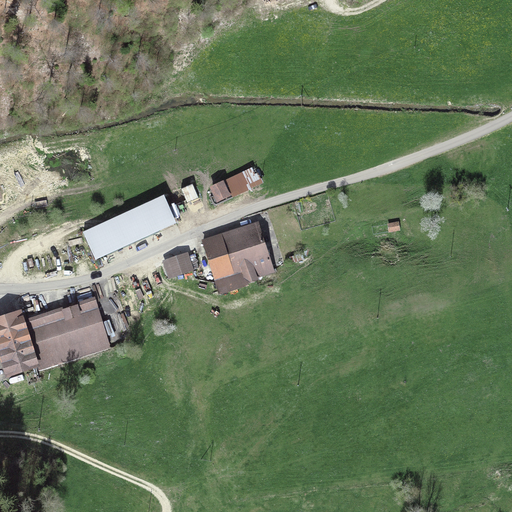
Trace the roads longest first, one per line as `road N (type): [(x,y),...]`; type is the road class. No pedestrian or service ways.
road 1 (unclassified): [(0,287),(77,281),(113,269),(258,205),(417,156),(511,116)]
road 2 (track): [(166,511),(161,495),(142,483),(41,439),(0,434)]
road 3 (track): [(153,251),(172,287),(236,306),(262,295)]
